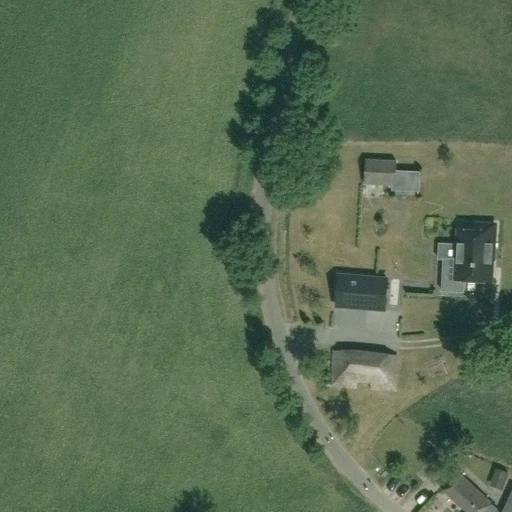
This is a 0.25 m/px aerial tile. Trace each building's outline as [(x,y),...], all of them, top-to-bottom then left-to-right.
[(365,161),(365,185),(393,186),(392,191),(418,192),(419,170),(395,169),(396,162),(365,161)] [(464,280),(491,282),(493,249),(494,249),(495,225),(476,224),(476,232),(458,231),(457,260),(448,259),(448,267),(443,267),(442,291),(463,293),(464,280)] [(336,307),(385,311),(387,279),(339,275),(336,307)] [(369,389),(394,391),(398,356),(333,351),(333,386),(357,388),(358,378),(370,379),(369,389)] [(489,486),(502,491),(509,473),(496,468),(489,486)] [(457,473),(442,490),(466,511),(485,511),(492,504),(457,473)] [(511,511),(511,492),(503,511),(511,511)]
